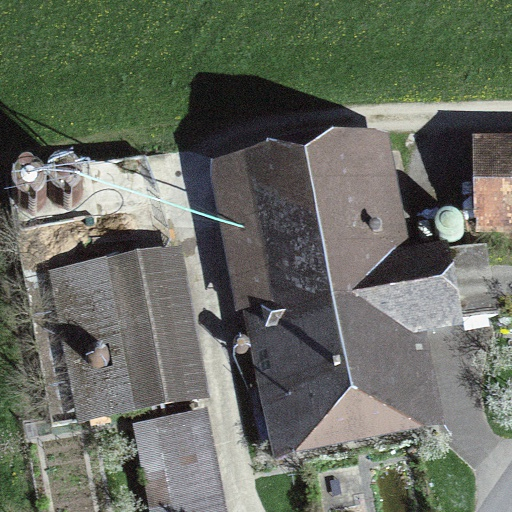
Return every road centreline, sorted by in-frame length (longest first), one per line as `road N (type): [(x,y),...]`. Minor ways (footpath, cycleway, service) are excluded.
road 1 (track): [(249,511),(181,216),(198,147),(297,125),(511,116)]
road 2 (track): [(0,164),(107,146),(198,147)]
